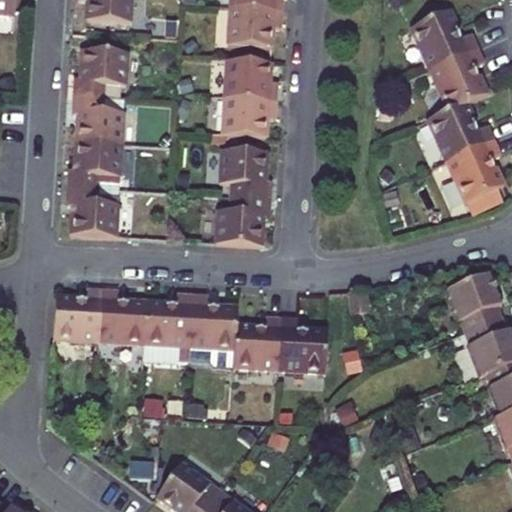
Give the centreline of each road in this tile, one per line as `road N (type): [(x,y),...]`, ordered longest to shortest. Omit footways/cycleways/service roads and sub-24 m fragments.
road 1 (residential): [(51,0),(33,275)]
road 2 (residential): [(310,0),(294,275)]
road 3 (residential): [(33,275),(88,263),(294,275)]
road 4 (residential): [(294,275),(353,271),(511,235)]
road 5 (residential): [(33,275),(22,464)]
